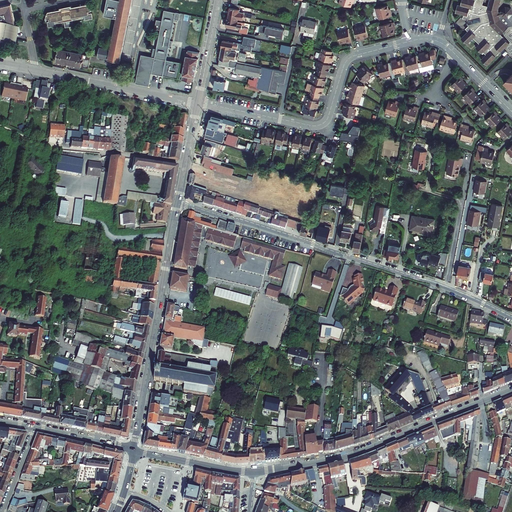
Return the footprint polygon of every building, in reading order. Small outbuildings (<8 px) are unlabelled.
[(120,0),(111,51),(98,48),(96,58),(120,62),(121,55),(131,0),(120,0)] [(468,24),(469,26),(465,29),(468,31),(461,38),(467,44),(473,38),(479,44),(476,47),(482,53),(483,52),(486,54),(481,59),(487,65),(496,57),(496,56),(500,52),(501,52),(510,43),(501,34),(508,27),(500,19),(500,16),(499,12),(498,10),(500,0),(489,0),(488,3),(487,6),(482,5),(483,2),(483,0),(461,0),(461,5),(458,4),(455,13),(464,15),(463,18),(467,19),(467,20),(471,19),(472,23),(468,24)] [(238,5),(231,4),(229,13),(246,17),(251,18),(252,15),(252,14),(240,12),(241,6),(238,5)] [(17,40),(20,25),(15,24),(11,5),(0,7),(0,45),(0,46),(1,42),(6,43),(7,38),(17,40)] [(389,11),(387,5),(376,8),(379,19),(392,16),(390,11),(389,11)] [(70,8),(62,9),(62,11),(49,13),(47,19),(50,18),(50,21),(48,22),(49,27),(56,25),(55,20),(64,18),(66,27),(74,26),(72,17),(85,14),(86,20),(93,18),(92,13),(89,13),(89,11),(91,10),(88,6),(70,9),(70,8)] [(511,12),(511,8),(505,6),(501,11),(499,12),(500,16),(502,16),(503,16),(508,18),(511,21),(511,12)] [(152,75),(180,81),(181,74),(181,64),(166,62),(168,48),(171,48),(172,42),(170,41),(173,22),(178,22),(180,15),(176,14),(164,12),(162,19),(161,22),(156,21),(153,31),(159,32),(158,40),(156,50),(153,50),(152,55),(151,58),(140,56),(135,85),(150,87),(152,75)] [(228,20),(228,19),(226,26),(240,28),(239,32),(247,34),(248,30),(244,29),(244,25),(242,25),(242,22),(238,21),(228,20)] [(302,26),(301,30),(304,31),(304,35),(313,37),(315,30),(316,25),(317,22),(303,19),(302,22),(302,26)] [(383,36),(395,33),(394,28),(395,27),(394,22),(392,22),(384,25),(381,25),(382,31),(383,36)] [(260,26),(259,32),(267,33),(266,36),(269,36),(270,33),(277,34),(276,38),(282,39),(284,30),(261,25),(260,26)] [(363,38),(369,36),(365,25),(355,28),(358,41),(363,39),(363,38)] [(337,32),(341,44),(346,42),(347,44),(352,42),(348,29),(337,32)] [(255,47),(256,39),(244,37),(242,45),(245,45),(244,50),(251,52),(252,46),(255,47)] [(240,48),(241,44),(223,40),(222,47),(223,47),(238,50),(239,50),(239,47),(240,48)] [(280,52),(291,54),(292,46),(282,44),(280,52)] [(239,53),(237,52),(238,50),(223,47),(221,53),(236,56),(238,56),(239,53)] [(332,52),(322,49),(319,59),(332,63),(334,56),(331,55),(332,52)] [(424,52),(419,53),(422,66),(424,66),(425,70),(434,68),(432,60),(437,59),(435,54),(434,50),(434,49),(429,50),(430,52),(425,53),(424,52)] [(89,56),(58,50),(55,62),(88,70),(89,56)] [(199,53),(188,51),(182,79),(194,82),(199,53)] [(236,56),(221,53),(220,59),(235,61),(236,59),(236,56)] [(410,55),(405,57),(405,59),(402,59),(405,71),(408,70),(410,70),(418,68),(419,67),(416,56),(411,57),(410,55)] [(260,73),(262,67),(235,61),(220,59),(219,65),(225,66),(234,68),(260,73)] [(396,59),(391,61),(392,62),(388,63),(391,75),(395,74),(405,71),(402,59),(397,61),(396,59)] [(317,72),(326,75),(327,71),(328,72),(331,65),(318,61),(316,68),(318,69),(317,72)] [(382,63),(377,64),(381,78),(391,75),(388,63),(383,65),(382,63)] [(359,71),(360,72),(361,74),(358,76),(365,83),(370,77),(369,77),(373,74),(365,65),(359,71)] [(284,83),(287,72),(262,67),(260,73),(259,78),(258,86),(258,88),(259,88),(261,89),(276,94),(279,82),(284,83)] [(259,78),(260,73),(234,68),(233,73),(255,77),(259,78)] [(325,78),(326,75),(317,72),(317,75),(314,75),(312,82),(324,85),(326,78),(325,78)] [(226,79),(217,76),(214,88),(224,90),(226,81),(226,79)] [(458,93),(467,85),(463,80),(464,79),(461,76),(452,85),(455,89),(455,90),(458,93)] [(254,80),(249,79),(248,85),(258,88),(258,86),(259,78),(255,77),(254,80)] [(4,82),(2,94),(13,97),(16,83),(10,81),(10,84),(4,82)] [(47,83),(36,81),(35,88),(33,97),(39,99),(37,103),(35,107),(43,109),(47,101),(49,90),(45,89),(47,83)] [(362,95),(365,86),(358,84),(354,83),(353,82),(352,85),(351,85),(350,88),(351,89),(350,92),(362,95)] [(22,84),(16,83),(13,97),(25,99),(28,87),(22,86),(22,84)] [(310,95),(319,97),(320,94),(321,95),(323,88),(320,87),(312,84),(308,83),(306,90),(311,92),(310,95)] [(470,105),(479,96),(474,92),(475,91),(472,88),(463,97),(467,101),(466,101),(470,105)] [(355,103),(359,104),(361,96),(362,95),(350,92),(349,94),(348,94),(347,97),(348,98),(347,101),(349,101),(355,103)] [(318,101),(319,97),(310,95),(309,98),(307,97),(305,104),(307,105),(315,107),(317,108),(319,101),(318,101)] [(481,117),(490,108),(486,103),(487,102),(484,99),(474,108),(478,112),(478,113),(481,117)] [(396,117),(400,102),(396,101),(395,103),(389,101),(385,113),(391,115),(396,117)] [(353,118),(356,110),(354,110),(356,106),(345,103),(342,111),(344,111),(345,112),(344,115),(353,118)] [(304,115),(314,119),(316,111),(314,111),(315,107),(307,105),(304,115)] [(414,122),(419,107),(414,106),(414,108),(407,106),(404,118),(409,120),(409,121),(414,122)] [(493,128),(502,119),(497,115),(498,114),(495,111),(486,120),(490,124),(489,124),(493,128)] [(438,122),(440,114),(432,112),(432,114),(425,112),(422,124),(427,125),(427,126),(433,128),(435,121),(438,122)] [(64,146),(70,148),(120,153),(123,117),(112,115),(111,135),(85,133),(84,137),(80,137),(80,141),(71,140),(70,138),(65,139),(64,146)] [(147,155),(147,157),(179,162),(187,116),(181,115),(179,124),(169,121),(168,126),(152,123),(152,127),(172,132),(170,140),(161,138),(160,142),(154,141),(153,144),(144,143),(142,153),(147,155)] [(211,118),(208,127),(224,132),(227,123),(235,126),(236,122),(212,115),(211,119),(211,118)] [(452,117),(444,115),(440,129),(444,130),(443,131),(449,133),(449,132),(455,133),(458,121),(452,119),(452,117)] [(469,126),(461,123),(458,133),(462,134),(461,139),(466,141),(466,140),(472,142),(475,130),(469,128),(469,126)] [(504,140),(511,132),(511,129),(509,127),(510,126),(507,123),(497,132),(501,136),(504,140)] [(49,125),(47,138),(63,140),(63,127),(49,125)] [(349,131),(346,131),(345,132),(343,131),(340,139),(358,142),(361,127),(354,125),(349,131)] [(277,140),(278,132),(276,132),(276,131),(268,129),(267,131),(267,132),(263,131),(262,141),(269,142),(270,141),(274,142),(274,140),(277,140)] [(286,133),(278,131),(278,132),(277,140),(275,147),(282,149),(283,143),(289,144),(291,137),(288,137),(289,135),(285,135),(286,133)] [(229,134),(227,139),(228,140),(227,143),(235,146),(238,137),(229,134)] [(291,136),(291,137),(289,144),(290,144),(293,145),(292,147),(292,152),(298,153),(300,146),(301,138),(302,136),(295,135),(294,137),(291,136)] [(305,139),(301,138),(300,146),(303,147),(302,149),(310,151),(312,138),(305,137),(305,139)] [(225,145),(206,139),(205,144),(204,143),(201,152),(213,156),(216,147),(224,150),(225,145)] [(323,153),(326,146),(323,145),(324,142),(316,139),(313,150),(323,153)] [(334,158),(337,147),(330,144),(329,147),(326,146),(323,153),(322,158),(333,161),(334,158)] [(488,150),(489,148),(484,147),(483,146),(479,145),(476,159),(481,160),(480,162),(486,164),(486,163),(492,164),(495,152),(488,150)] [(413,167),(424,169),(427,151),(416,149),(413,167)] [(32,156),(24,163),(23,167),(36,181),(40,178),(46,171),(32,156)] [(84,160),(58,156),(56,170),(81,175),(84,160)] [(213,158),(204,156),(203,162),(205,163),(204,166),(212,169),(232,175),(234,169),(230,168),(211,162),(212,159),(213,158)] [(449,156),(446,174),(457,176),(459,165),(461,165),(462,158),(449,156)] [(123,159),(109,157),(107,170),(101,168),(100,173),(95,202),(102,203),(116,205),(126,207),(127,197),(123,196),(117,199),(118,193),(123,159)] [(230,164),(212,159),(211,162),(230,168),(230,164)] [(127,197),(126,199),(149,203),(154,204),(154,208),(152,213),(157,214),(156,221),(167,223),(177,166),(133,160),(132,167),(169,173),(167,181),(164,197),(128,192),(127,197)] [(101,163),(88,161),(87,176),(99,178),(100,173),(101,168),(101,163)] [(203,169),(211,172),(212,169),(204,166),(202,166),(193,163),(191,172),(202,174),(203,169)] [(232,175),(212,169),(211,172),(217,173),(216,176),(218,176),(216,183),(230,187),(232,180),(233,176),(233,175),(232,175)] [(240,177),(233,175),(233,176),(235,177),(235,180),(232,180),(230,187),(236,189),(238,182),(239,183),(240,177)] [(190,176),(188,185),(190,186),(194,187),(198,188),(200,182),(195,180),(196,177),(190,176)] [(474,192),(484,194),(487,182),(477,180),(474,192)] [(331,194),(342,196),(342,192),(349,194),(351,182),(346,181),(345,186),(333,184),(331,194)] [(194,194),(205,197),(206,193),(207,191),(202,189),(198,188),(194,187),(190,186),(189,188),(188,187),(186,200),(193,203),(194,194)] [(66,189),(55,187),(54,195),(65,197),(66,189)] [(232,196),(215,190),(214,193),(217,194),(224,196),(227,197),(231,199),(232,196)] [(208,196),(209,194),(206,193),(205,197),(203,203),(213,206),(216,198),(217,194),(214,193),(212,193),(211,197),(208,196)] [(223,209),(227,197),(224,196),(223,198),(218,196),(218,199),(216,198),(213,206),(223,209)] [(68,201),(57,199),(56,206),(66,208),(68,201)] [(81,225),(84,200),(76,199),(73,224),(81,225)] [(236,213),(239,202),(236,200),(234,204),(230,203),(227,211),(236,213)] [(242,215),(245,204),(239,202),(236,213),(242,215)] [(242,215),(243,216),(245,211),(249,212),(252,213),(253,213),(254,207),(245,204),(242,215)] [(503,205),(493,204),(489,224),(499,225),(503,205)] [(386,228),(390,208),(377,206),(374,222),(370,225),(370,227),(373,231),(375,231),(380,228),(381,227),(386,228)] [(482,210),(471,208),(469,223),(480,225),(482,210)] [(268,224),(271,225),(275,213),(260,209),(257,215),(256,220),(259,221),(261,216),(269,219),(268,224)] [(273,261),(269,277),(282,280),(285,267),(281,266),(285,250),(275,247),(254,241),(237,236),(233,234),(235,227),(219,222),(218,227),(212,225),(211,223),(200,219),(201,216),(190,212),(187,221),(183,220),(175,267),(187,270),(187,267),(195,268),(201,238),(206,239),(205,241),(233,249),(236,238),(243,240),(241,248),(245,249),(244,252),(273,261)] [(279,227),(283,216),(275,213),(271,225),(279,227)] [(134,214),(120,214),(121,231),(135,231),(134,214)] [(289,218),(283,216),(279,227),(285,229),(286,225),(289,218)] [(413,216),(410,229),(432,233),(435,219),(413,216)] [(286,225),(294,227),(296,220),(289,218),(286,225)] [(294,227),(301,230),(303,223),(296,220),(294,227)] [(299,234),(307,236),(308,231),(313,233),(311,238),(316,239),(319,228),(303,223),(301,230),(299,234)] [(360,252),(365,226),(361,225),(359,233),(356,232),(353,250),(360,252)] [(333,240),(332,226),(319,226),(319,240),(333,240)] [(353,228),(343,226),(341,240),(350,242),(353,228)] [(141,252),(118,248),(111,286),(110,286),(109,291),(110,291),(118,293),(119,291),(123,292),(124,291),(125,289),(135,290),(136,283),(120,281),(124,257),(146,261),(151,262),(151,266),(147,285),(156,287),(157,286),(155,285),(160,264),(163,241),(151,240),(149,253),(141,252)] [(142,240),(141,252),(149,253),(151,240),(142,240)] [(392,257),(398,258),(401,245),(390,243),(389,249),(385,249),(383,255),(387,256),(387,257),(392,258),(392,257)] [(247,262),(240,250),(228,257),(235,269),(247,262)] [(439,253),(438,255),(431,253),(431,255),(428,254),(423,255),(422,256),(421,256),(419,263),(428,266),(430,265),(431,264),(438,266),(439,264),(446,266),(448,253),(441,252),(439,253)] [(302,268),(289,264),(283,289),(269,285),(266,296),(280,300),(281,296),(282,297),(281,298),(291,301),(291,299),(292,300),(294,292),(296,293),(302,268)] [(473,270),(457,268),(456,277),(471,280),(473,270)] [(330,293),(337,273),(329,270),(327,277),(322,276),(322,275),(316,273),(312,284),(322,288),(321,290),(330,293)] [(495,276),(480,271),(478,283),(492,286),(495,276)] [(84,281),(97,284),(98,274),(85,272),(84,281)] [(189,277),(173,274),(171,290),(186,293),(189,277)] [(349,306),(363,293),(365,289),(362,288),(362,283),(364,283),(362,275),(354,276),(354,279),(353,279),(354,285),(350,287),(348,290),(343,288),(340,296),(341,296),(342,297),(349,306)] [(147,292),(155,294),(156,287),(147,285),(136,283),(135,290),(136,290),(135,297),(139,298),(140,298),(140,296),(141,294),(143,292),(147,292)] [(253,296),(217,287),(215,295),(251,304),(253,296)] [(392,307),(398,290),(390,287),(388,293),(385,292),(377,289),(373,301),(392,307)] [(146,297),(146,300),(154,301),(155,294),(147,292),(146,297)] [(38,297),(36,306),(45,307),(46,298),(38,297)] [(137,310),(152,313),(154,301),(146,300),(140,298),(139,298),(138,304),(137,310)] [(419,304),(406,300),(403,308),(422,314),(425,303),(420,302),(419,304)] [(179,307),(168,305),(165,319),(172,321),(173,316),(175,316),(174,322),(181,323),(182,318),(177,317),(179,307)] [(35,316),(43,317),(45,307),(36,306),(35,316)] [(458,313),(440,307),(438,316),(455,322),(458,313)] [(137,312),(137,316),(139,317),(151,321),(152,313),(137,310),(132,309),(132,311),(137,312)] [(478,311),(472,310),(470,323),(482,325),(484,313),(478,312),(478,311)] [(133,315),(132,322),(144,325),(149,327),(151,321),(139,317),(137,316),(133,315)] [(162,335),(160,347),(172,350),(174,337),(190,340),(194,343),(197,346),(200,347),(202,348),(202,347),(204,339),(206,328),(174,322),(165,320),(163,331),(164,332),(163,334),(162,335)] [(121,324),(117,323),(116,328),(127,331),(147,336),(149,327),(144,325),(143,327),(139,326),(139,328),(121,324)] [(17,333),(18,326),(18,325),(11,324),(10,326),(8,326),(7,331),(17,333)] [(496,325),(490,324),(488,333),(494,334),(503,336),(505,327),(498,326),(498,327),(496,327),(496,325)] [(327,328),(321,326),(320,339),(326,339),(326,337),(330,338),(340,341),(343,331),(329,326),(327,328)] [(43,335),(43,330),(33,329),(32,334),(32,336),(41,338),(42,335),(43,335)] [(145,345),(147,336),(127,331),(126,334),(129,335),(128,340),(145,345)] [(450,338),(427,331),(423,342),(439,346),(440,343),(448,345),(450,338)] [(97,347),(100,340),(76,333),(74,340),(97,347)] [(115,336),(113,340),(125,344),(135,347),(134,349),(138,350),(137,353),(143,355),(145,345),(128,340),(115,336)] [(32,338),(30,347),(40,348),(40,344),(41,344),(42,339),(41,339),(32,338)] [(486,356),(486,364),(493,364),(494,354),(493,354),(493,350),(495,342),(480,339),(479,345),(484,346),(483,351),(484,352),(488,353),(490,353),(492,354),(491,357),(490,356),(486,356)] [(79,347),(74,362),(89,367),(97,347),(74,340),(73,340),(72,345),(79,347)] [(40,348),(30,347),(29,357),(38,358),(39,353),(40,353),(40,349),(40,348)] [(97,347),(89,367),(98,370),(103,358),(109,360),(117,362),(117,364),(118,366),(128,369),(127,371),(128,372),(130,373),(130,374),(137,377),(140,367),(129,364),(127,363),(128,362),(126,361),(126,359),(123,358),(124,355),(113,351),(97,347)] [(46,353),(55,356),(57,351),(47,348),(46,353)] [(137,353),(131,351),(132,350),(126,348),(125,351),(120,349),(120,351),(114,349),(113,351),(124,355),(127,356),(128,356),(131,357),(142,360),(143,355),(137,353)] [(299,352),(290,350),(288,357),(296,359),(294,365),(301,367),(302,364),(304,364),(304,366),(310,367),(311,362),(308,361),(307,361),(308,356),(303,355),(304,353),(302,353),(302,351),(300,350),(299,352)] [(417,353),(421,360),(428,357),(428,356),(425,350),(417,353)] [(160,351),(157,365),(170,367),(172,357),(166,356),(167,352),(160,351)] [(507,367),(501,368),(502,372),(503,376),(505,385),(511,382),(511,354),(508,354),(511,370),(511,369),(511,371),(511,372),(508,373),(507,367)] [(468,363),(479,363),(479,355),(468,356),(468,363)] [(142,360),(131,357),(130,362),(129,364),(140,367),(142,360)] [(435,372),(430,360),(428,357),(421,360),(424,368),(425,367),(437,391),(442,401),(438,403),(441,411),(452,406),(448,398),(444,387),(440,380),(436,372),(435,372)] [(98,370),(105,372),(109,360),(103,358),(98,370)] [(5,368),(14,369),(15,361),(1,360),(1,367),(5,368)] [(14,369),(17,369),(17,372),(24,373),(25,361),(15,361),(14,369)] [(98,390),(111,395),(112,388),(124,392),(127,393),(128,388),(118,385),(114,382),(115,380),(117,378),(117,377),(105,372),(98,370),(89,367),(74,362),(69,361),(65,372),(71,374),(69,380),(74,381),(78,383),(93,391),(97,392),(98,390)] [(156,374),(155,379),(184,384),(183,391),(206,395),(206,394),(213,396),(214,389),(216,390),(218,376),(217,376),(220,363),(211,361),(210,368),(206,368),(195,366),(188,365),(187,371),(170,367),(157,365),(157,370),(156,370),(155,374),(156,374)] [(394,394),(410,375),(411,376),(417,378),(418,377),(419,375),(407,371),(405,372),(402,369),(385,390),(392,396),(394,394)] [(503,376),(502,372),(496,373),(496,376),(496,379),(498,388),(505,385),(503,376)] [(482,388),(483,394),(492,391),(492,380),(492,376),(492,373),(486,373),(486,377),(487,377),(487,382),(482,382),(482,388)] [(137,377),(130,374),(128,380),(136,383),(137,377)] [(424,388),(422,382),(419,375),(418,377),(417,378),(414,380),(418,391),(424,388)] [(440,380),(444,387),(459,383),(456,375),(440,380)] [(136,383),(128,380),(117,377),(117,378),(115,380),(114,382),(118,385),(128,388),(134,390),(136,383)] [(468,393),(468,387),(468,383),(463,384),(463,394),(456,396),(457,399),(453,400),(455,405),(470,399),(468,393)] [(23,394),(23,393),(24,385),(16,384),(15,393),(23,394)] [(478,384),(468,385),(468,387),(468,393),(470,399),(480,396),(478,389),(478,384)] [(380,392),(371,385),(371,396),(381,395),(380,392)] [(111,395),(111,396),(123,400),(123,401),(127,402),(126,408),(132,408),(134,395),(127,393),(124,392),(112,388),(111,395)] [(392,402),(397,396),(394,394),(392,396),(385,390),(382,393),(392,402)] [(15,393),(14,403),(17,403),(20,404),(22,404),(23,394),(15,393)] [(39,421),(41,402),(41,401),(25,400),(26,393),(23,393),(23,394),(22,404),(21,417),(39,421)] [(175,398),(152,394),(150,406),(163,408),(168,408),(176,410),(177,398),(175,398)] [(426,394),(419,396),(424,410),(419,412),(422,419),(433,414),(430,407),(431,407),(427,396),(426,394)] [(437,412),(435,406),(431,394),(427,396),(431,407),(430,407),(433,414),(437,412)] [(511,395),(501,400),(505,410),(511,408),(510,406),(509,404),(511,404),(511,403),(511,395)] [(397,396),(392,402),(401,408),(408,413),(411,418),(413,422),(418,420),(415,413),(412,409),(403,400),(397,396)] [(448,398),(452,406),(455,405),(453,400),(457,399),(456,396),(448,398)] [(202,409),(201,411),(207,412),(210,398),(205,397),(202,409)] [(265,410),(281,413),(283,401),(267,398),(265,410)] [(492,404),(494,409),(495,411),(496,414),(505,410),(501,400),(492,404)] [(55,411),(50,410),(50,412),(49,417),(48,423),(58,425),(60,417),(60,413),(61,401),(59,401),(59,404),(56,404),(55,411)] [(42,410),(43,402),(41,402),(39,421),(47,423),(48,423),(49,417),(50,412),(45,411),(45,410),(42,410)] [(17,406),(17,403),(14,403),(14,407),(17,407),(16,417),(21,417),(22,404),(20,404),(20,406),(17,406)] [(0,404),(0,413),(16,417),(17,407),(14,407),(11,406),(0,404)] [(176,419),(180,420),(180,418),(180,417),(162,414),(163,408),(150,406),(149,415),(176,419)] [(317,422),(319,408),(307,406),(306,411),(305,421),(317,422)] [(120,419),(130,422),(132,408),(126,408),(122,407),(121,410),(120,416),(120,419)] [(85,422),(88,411),(73,408),(73,411),(73,413),(72,419),(73,419),(71,428),(84,431),(85,422)] [(306,411),(288,409),(286,418),(297,420),(305,421),(306,411)] [(344,409),(340,409),(338,423),(342,424),(340,438),(336,439),(336,452),(355,446),(352,435),(352,424),(350,424),(342,424),(344,409)] [(479,409),(473,412),(474,419),(472,431),(471,441),(471,442),(477,443),(480,416),(479,409)] [(71,413),(68,413),(68,418),(60,417),(58,425),(71,428),(73,419),(72,419),(73,413),(73,411),(71,411),(71,413)] [(201,411),(199,419),(210,421),(208,425),(211,426),(214,427),(216,422),(218,413),(207,412),(201,411)] [(495,411),(489,413),(491,420),(492,420),(494,429),(500,428),(496,414),(495,411)] [(95,433),(101,434),(105,416),(105,413),(100,412),(99,417),(98,416),(97,424),(95,433)] [(466,426),(466,430),(469,431),(472,431),(474,419),(473,412),(464,416),(466,422),(466,426)] [(84,431),(90,432),(92,423),(91,423),(94,415),(87,413),(85,422),(84,431)] [(372,418),(372,415),(372,413),(369,413),(370,423),(367,423),(367,428),(366,428),(367,434),(370,441),(374,439),(372,433),(372,428),(372,423),(372,422),(372,418)] [(408,413),(396,419),(393,414),(384,418),(386,426),(386,427),(387,429),(389,433),(413,422),(411,418),(408,413)] [(160,423),(161,421),(175,423),(176,419),(149,415),(147,424),(157,425),(157,422),(160,423)] [(372,418),(372,422),(372,423),(372,428),(372,433),(374,439),(389,433),(387,429),(386,427),(382,428),(380,424),(377,424),(377,415),(372,415),(372,418)] [(110,422),(111,417),(105,416),(101,434),(119,438),(121,429),(117,429),(119,420),(116,419),(115,424),(110,422)] [(119,420),(117,429),(121,429),(119,438),(127,439),(130,422),(120,419),(120,416),(117,416),(116,419),(119,420)] [(195,417),(188,416),(187,418),(187,421),(183,433),(178,453),(185,454),(192,430),(195,417)] [(461,416),(453,420),(455,426),(454,436),(460,435),(460,429),(464,429),(463,422),(461,416)] [(232,423),(233,420),(226,418),(223,428),(220,441),(226,442),(229,431),(229,429),(230,429),(231,427),(232,423)] [(305,421),(297,420),(297,427),(301,451),(300,451),(301,457),(306,456),(305,447),(305,442),(305,437),(304,427),(305,427),(305,421)] [(357,429),(357,420),(352,420),(352,422),(352,424),(352,435),(355,446),(360,444),(358,437),(358,429),(357,429)] [(453,420),(439,425),(439,426),(439,427),(438,428),(443,440),(454,436),(455,426),(453,420)] [(331,424),(325,423),(323,443),(322,447),(323,453),(323,454),(329,453),(328,443),(330,443),(330,438),(331,424)] [(367,428),(367,423),(362,423),(362,424),(362,429),(362,436),(365,443),(370,441),(367,434),(366,428),(367,428)] [(163,435),(164,427),(157,425),(147,424),(144,444),(143,447),(158,450),(160,441),(158,441),(158,437),(162,438),(163,436),(163,435)] [(242,425),(236,424),(234,433),(235,433),(239,434),(242,425)] [(208,449),(213,431),(210,430),(211,426),(208,425),(205,438),(204,440),(202,446),(200,457),(204,458),(208,449)] [(436,442),(439,441),(433,427),(420,433),(425,443),(434,439),(436,442)] [(16,431),(7,429),(6,436),(5,439),(4,442),(7,443),(8,440),(12,440),(16,431)] [(204,440),(205,438),(200,437),(201,435),(197,434),(197,437),(196,437),(195,440),(194,445),(192,444),(196,432),(192,430),(185,454),(200,457),(202,446),(204,440)] [(264,456),(263,451),(263,445),(266,445),(265,435),(266,431),(262,430),(260,445),(258,445),(259,456),(257,457),(258,463),(265,463),(264,456)] [(15,447),(21,431),(16,431),(12,440),(10,445),(9,447),(7,446),(7,447),(5,451),(12,454),(15,447)] [(20,450),(26,434),(25,432),(21,431),(15,447),(15,448),(20,450)] [(178,453),(183,433),(176,431),(174,431),(174,433),(172,452),(178,453)] [(233,442),(234,433),(229,431),(226,442),(221,462),(226,463),(227,455),(230,441),(233,442)] [(166,439),(163,450),(172,452),(174,433),(170,432),(169,436),(167,436),(166,439)] [(414,449),(425,444),(425,443),(420,433),(406,439),(410,446),(413,445),(414,449)] [(45,436),(38,434),(31,450),(39,453),(41,448),(43,449),(45,443),(44,442),(45,436)] [(166,439),(167,436),(163,435),(163,436),(162,438),(158,437),(158,441),(160,441),(158,450),(163,450),(166,439)] [(306,456),(319,454),(318,454),(317,444),(315,435),(305,437),(305,442),(305,447),(306,456)] [(44,442),(45,443),(43,449),(52,451),(52,448),(51,448),(53,438),(45,436),(44,442)] [(252,449),(253,437),(247,436),(246,448),(244,448),(244,456),(236,457),(231,456),(230,464),(236,465),(249,464),(250,448),(252,449)] [(59,453),(64,454),(67,441),(53,438),(51,448),(52,448),(59,450),(59,453)] [(208,449),(204,458),(208,459),(217,461),(218,456),(217,455),(218,452),(218,451),(218,450),(218,449),(217,447),(215,447),(217,440),(217,439),(212,438),(209,449),(208,449)] [(399,449),(400,452),(410,448),(410,446),(406,439),(396,443),(399,449)] [(495,443),(494,450),(500,451),(502,439),(496,439),(495,443)] [(511,440),(504,439),(502,448),(509,449),(511,440)] [(221,462),(226,442),(220,441),(217,440),(215,447),(217,447),(218,449),(218,450),(218,451),(218,452),(217,455),(218,456),(217,461),(221,462)] [(280,461),(296,458),(295,452),(295,449),(286,450),(286,449),(286,440),(285,440),(281,440),(281,450),(280,461)] [(86,445),(67,441),(64,454),(63,459),(63,460),(62,465),(62,466),(68,466),(70,455),(71,450),(75,452),(80,453),(76,466),(80,466),(81,460),(86,445)] [(93,447),(86,445),(81,460),(88,461),(89,461),(90,458),(90,456),(91,457),(93,447)] [(250,448),(249,464),(258,463),(257,457),(259,456),(258,445),(258,448),(258,451),(254,452),(254,449),(252,449),(250,448)] [(266,445),(263,445),(263,451),(264,456),(265,463),(280,461),(281,450),(271,450),(270,449),(269,445),(266,445)] [(388,456),(388,457),(390,464),(391,473),(398,473),(401,473),(399,467),(398,461),(396,462),(393,452),(395,451),(392,445),(385,448),(388,456)] [(93,447),(91,457),(90,456),(90,458),(91,458),(92,456),(93,455),(94,456),(94,457),(97,458),(99,456),(100,455),(101,449),(93,447)] [(379,460),(379,464),(383,463),(382,460),(388,457),(388,456),(385,448),(376,452),(379,460)] [(509,449),(502,448),(501,457),(506,458),(508,458),(509,449)] [(2,450),(0,453),(4,455),(8,456),(7,459),(15,462),(18,456),(13,454),(12,454),(5,451),(2,450)] [(104,456),(104,457),(109,458),(108,461),(112,463),(114,461),(123,463),(125,454),(106,450),(104,456)] [(478,451),(470,450),(468,461),(476,462),(478,451)] [(497,464),(500,451),(494,450),(491,463),(497,464)] [(376,452),(367,455),(371,464),(372,463),(374,466),(372,466),(373,467),(372,472),(379,472),(379,468),(379,464),(379,460),(376,452)] [(349,462),(352,472),(352,480),(355,480),(361,480),(362,486),(366,486),(366,479),(363,476),(358,477),(357,471),(364,469),(365,472),(372,474),(390,475),(390,473),(383,472),(379,472),(372,472),(373,467),(372,466),(371,464),(367,455),(349,462)] [(3,464),(5,464),(13,467),(15,462),(7,459),(3,458),(1,463),(3,464)] [(26,465),(33,467),(35,461),(28,458),(26,465)] [(511,460),(511,458),(508,458),(506,458),(503,469),(509,471),(510,468),(511,468),(511,462),(511,460)] [(96,465),(96,463),(88,462),(88,461),(81,460),(80,466),(86,467),(92,468),(97,468),(97,465),(96,465)] [(112,473),(113,468),(121,470),(123,463),(114,461),(112,463),(110,463),(110,465),(110,466),(109,469),(97,468),(96,472),(97,472),(102,473),(106,473),(108,473),(112,473)] [(476,462),(468,461),(463,503),(483,511),(482,510),(485,480),(488,480),(489,479),(489,478),(489,475),(475,472),(476,462)] [(332,486),(333,490),(334,489),(336,489),(337,488),(335,479),(346,476),(343,463),(328,466),(332,486)] [(5,464),(3,469),(1,468),(0,467),(0,471),(10,476),(13,467),(5,464)] [(39,474),(40,467),(33,467),(26,465),(22,475),(30,476),(30,475),(35,476),(39,477),(39,474)] [(328,466),(318,469),(320,478),(322,477),(324,488),(326,487),(332,486),(328,466)] [(117,485),(121,470),(113,468),(112,473),(108,473),(106,473),(105,478),(99,477),(98,480),(97,480),(97,482),(103,482),(109,484),(109,483),(117,485)] [(509,471),(503,469),(502,472),(497,471),(496,476),(501,477),(506,479),(509,471)] [(203,484),(204,480),(200,479),(202,472),(196,470),(194,486),(195,486),(203,487),(203,486),(203,484)] [(316,481),(313,470),(308,471),(310,480),(310,482),(316,481)] [(0,476),(1,477),(0,479),(0,480),(1,481),(7,483),(10,476),(0,471),(0,476)] [(291,487),(307,483),(306,480),(310,480),(308,471),(291,475),(292,481),(291,487)] [(211,492),(213,474),(207,473),(206,480),(204,480),(203,484),(206,484),(205,492),(208,492),(211,492)] [(215,496),(221,497),(223,484),(224,476),(213,474),(211,492),(211,495),(214,496),(215,485),(217,485),(215,496)] [(282,476),(284,483),(280,484),(282,490),(283,490),(283,491),(286,492),(287,489),(291,489),(291,487),(292,481),(291,475),(282,476)] [(233,492),(240,492),(240,479),(224,476),(223,484),(233,485),(233,492)] [(282,476),(270,479),(266,488),(276,490),(276,489),(282,490),(280,484),(284,483),(282,476)] [(506,479),(501,477),(499,482),(489,478),(488,480),(487,484),(491,486),(491,484),(504,488),(506,479)] [(105,492),(115,495),(117,485),(109,483),(109,484),(103,482),(101,491),(105,492)] [(195,488),(186,486),(183,501),(198,504),(201,489),(195,488)] [(324,488),(324,494),(335,494),(334,489),(333,490),(332,486),(326,487),(324,488)] [(55,491),(56,502),(63,501),(64,505),(69,504),(68,490),(55,491)] [(108,511),(115,495),(105,492),(98,509),(94,507),(92,511),(108,511)] [(240,501),(240,492),(233,492),(232,492),(232,493),(225,492),(225,497),(224,503),(230,504),(233,504),(234,501),(240,501)] [(493,509),(491,511),(502,511),(509,494),(502,492),(500,495),(502,496),(498,510),(493,509)] [(375,494),(370,493),(369,494),(367,493),(366,498),(367,498),(366,501),(367,502),(365,506),(365,507),(364,510),(368,511),(370,511),(371,509),(372,509),(374,504),(378,506),(379,502),(389,506),(392,499),(381,495),(380,498),(374,496),(375,494)] [(272,511),(273,511),(275,509),(279,511),(278,507),(277,504),(278,504),(279,500),(276,499),(276,498),(275,497),(263,494),(260,500),(266,502),(263,507),(269,509),(272,511)] [(13,498),(10,506),(15,508),(16,508),(27,504),(26,499),(20,501),(13,498)] [(268,511),(269,509),(263,507),(266,502),(260,500),(255,511),(268,511)] [(239,510),(240,501),(234,501),(233,504),(230,504),(230,510),(233,510),(239,510)] [(335,501),(325,502),(326,511),(328,511),(335,511),(336,510),(336,507),(335,501)] [(30,508),(28,511),(44,511),(47,504),(40,502),(37,511),(30,508)] [(130,506),(128,508),(133,511),(142,511),(146,506),(140,503),(133,502),(130,506)] [(208,511),(210,508),(210,504),(204,503),(203,508),(203,510),(198,511),(197,511),(208,511)]
